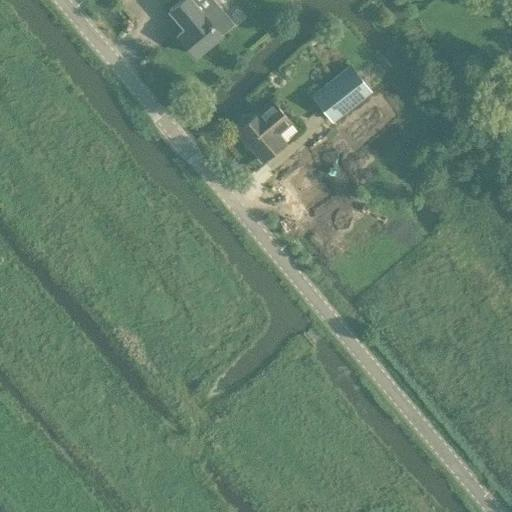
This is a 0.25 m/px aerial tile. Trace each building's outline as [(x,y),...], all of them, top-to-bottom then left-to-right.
[(193,0),(179,0),(169,9),(184,27),(184,28),(177,34),(194,54),(232,23),(215,2),(203,11),(193,0)] [(313,94),(334,118),(369,90),(370,89),(350,64),(313,94)] [(285,143),(278,133),(291,123),(273,101),(260,111),(259,110),(237,128),(263,161),(285,143)] [(393,120),(378,102),(340,133),(356,151),(393,120)] [(307,165),(287,182),(320,220),(330,212),(335,218),(345,208),(326,186),(338,176),(322,158),(311,168),(307,165)]
